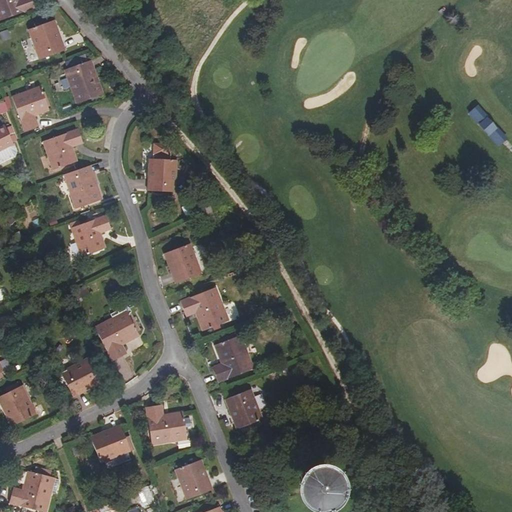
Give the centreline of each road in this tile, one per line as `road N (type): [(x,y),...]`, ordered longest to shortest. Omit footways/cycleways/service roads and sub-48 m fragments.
road 1 (track): [(404,511),(282,267),(238,199),(148,95)]
road 2 (residential): [(65,0),(148,95),(115,129),(113,155),(176,359)]
road 3 (residential): [(0,458),(134,392),(176,359)]
road 4 (residential): [(176,359),(245,511)]
